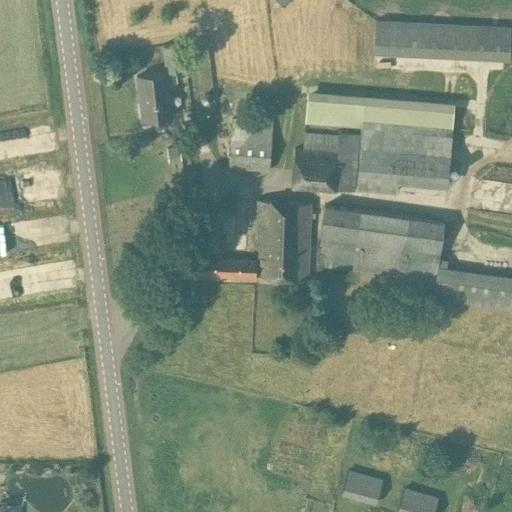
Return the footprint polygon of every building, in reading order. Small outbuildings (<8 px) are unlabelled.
[(511,25),(376,18),(374,52),(509,59),(511,25)] [(162,44),(166,70),(186,67),(182,41),(162,44)] [(173,114),(166,70),(136,75),(142,118),(173,114)] [(273,120),(232,116),(228,166),(269,169),(273,120)] [(360,132),(338,131),(338,135),(304,132),(303,148),(294,147),(291,188),(336,190),(336,189),(356,190),(355,187),(397,191),(398,181),(448,186),(452,140),(360,132)] [(36,132),(0,134),(0,152),(37,150),(36,132)] [(310,202),(258,198),(257,260),(188,255),(186,273),(307,281),(310,202)] [(444,220),(324,203),(319,243),(322,244),(321,250),(326,251),(324,265),(434,280),(432,299),(511,310),(511,276),(447,266),(448,259),(439,258),(444,220)] [(273,453),(267,476),(304,486),(310,463),(273,453)] [(341,492),(376,502),(382,480),(347,470),(341,492)] [(428,511),(430,509),(396,497),(390,511),(428,511)]
